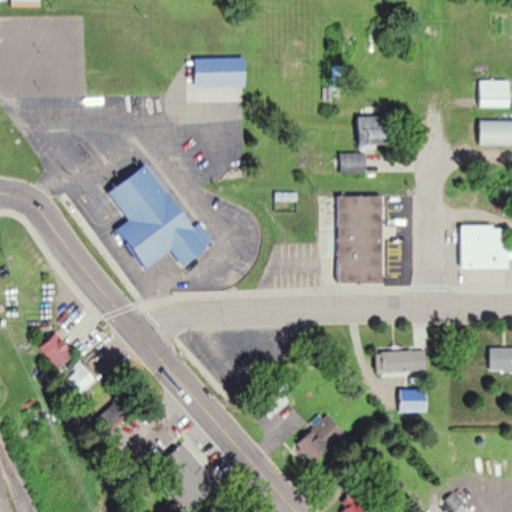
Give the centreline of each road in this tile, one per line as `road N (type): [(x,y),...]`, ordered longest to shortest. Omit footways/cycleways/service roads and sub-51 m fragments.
road 1 (secondary): [(298,511),(26,197)]
road 2 (residential): [(143,335),(180,313),(511,304)]
road 3 (residential): [(434,305),(432,94)]
